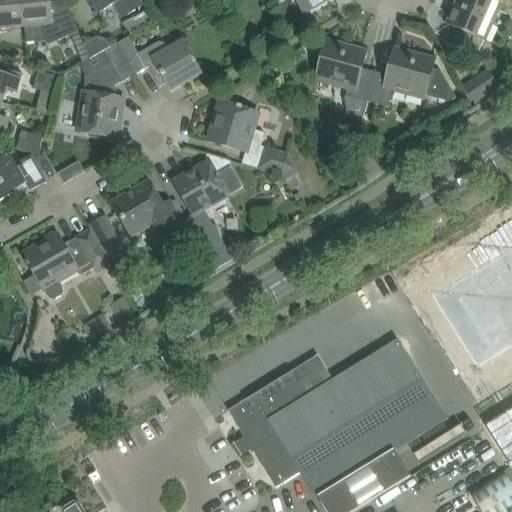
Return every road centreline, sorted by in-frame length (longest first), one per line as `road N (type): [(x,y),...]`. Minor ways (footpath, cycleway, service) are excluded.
road 1 (secondary): [(445,181),(0,444)]
road 2 (residential): [(0,229),(168,136)]
